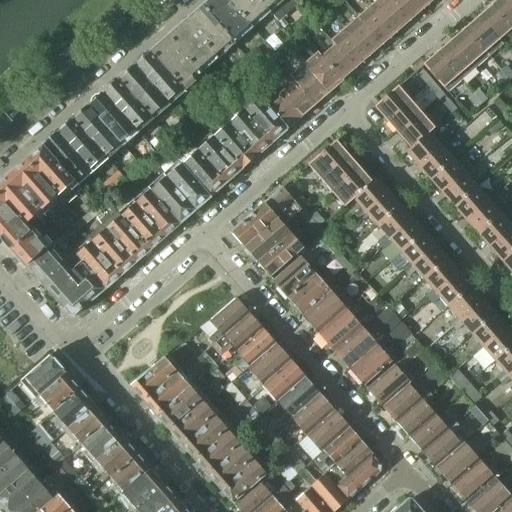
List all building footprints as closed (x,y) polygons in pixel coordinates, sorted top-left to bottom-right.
[(251,26),(227,0),(209,0),(203,6),(233,41),(251,26)] [(268,11),(258,0),(227,0),(251,26),(268,11)] [(280,0),(258,0),(268,11),(278,22),(286,16),(275,4),(280,0)] [(377,0),(371,5),(395,33),(409,21),(391,0),(377,0)] [(414,0),(391,0),(409,21),(423,10),(414,0)] [(433,0),(414,0),(423,10),(433,0)] [(511,1),(511,0),(497,0),(492,4),(511,27),(511,1)] [(336,1),(327,9),(331,14),(340,6),(336,1)] [(511,27),(492,4),(478,17),(499,40),(511,28),(511,27)] [(395,33),(371,5),(358,17),(382,45),(395,33)] [(233,41),(203,6),(185,21),(216,56),(233,41)] [(317,17),(322,22),(331,14),(327,9),(317,17)] [(382,45),(358,17),(345,29),(368,57),(382,45)] [(478,17),(465,29),(489,57),(503,45),(499,40),(478,17)] [(216,56),(185,21),(168,36),(199,71),(216,56)] [(368,57),(345,29),(331,41),(334,45),(354,69),(368,57)] [(465,29),(451,41),(475,69),(489,57),(465,29)] [(290,40),(295,45),(302,39),(298,34),(290,40)] [(199,71),(168,36),(150,51),(186,92),(199,81),(194,76),(199,71)] [(329,39),(324,43),(330,49),(334,45),(331,41),(329,39)] [(451,41),(438,53),(462,80),(475,69),(451,41)] [(330,49),(321,57),(341,81),(342,80),(354,69),(334,45),(330,49)] [(281,48),(272,56),(276,61),(285,53),(281,48)] [(186,92),(150,51),(146,55),(142,56),(139,59),(137,63),(135,64),(171,105),(186,92)] [(317,52),(304,64),(328,94),(343,82),(342,80),(341,81),(321,57),(317,52)] [(438,53),(423,65),(448,93),(462,80),(438,53)] [(263,63),(267,68),(276,61),(272,56),(263,63)] [(247,57),(230,72),(239,82),(243,78),(247,74),(256,67),(256,66),(249,59),(247,57)] [(171,105),(135,64),(132,67),(129,68),(125,71),(124,74),(119,79),(155,119),(171,105)] [(328,94),(304,64),(290,76),(294,82),(314,106),(328,94)] [(511,73),(506,67),(501,71),(509,80),(511,77),(511,73)] [(249,75),(253,81),(262,73),(258,68),(249,75)] [(509,80),(501,71),(496,75),(504,85),(509,80)] [(420,77),(428,86),(433,82),(425,72),(420,77)] [(155,119),(119,79),(114,83),(110,84),(107,87),(106,90),(104,92),(140,133),(155,119)] [(294,82),(281,94),(300,117),(313,106),(313,107),(314,106),(294,82)] [(445,95),(433,82),(428,86),(436,95),(439,100),(445,95)] [(375,107),(387,122),(410,101),(398,87),(375,107)] [(203,111),(221,97),(215,90),(197,104),(203,111)] [(479,90),(474,95),(482,104),(487,100),(479,90)] [(140,133),(104,92),(99,96),(95,97),(92,100),(91,103),(89,104),(125,146),(140,133)] [(281,94),(267,106),(287,129),(300,117),(281,94)] [(482,104),(474,95),(469,99),(477,108),(482,104)] [(267,106),(260,97),(244,111),(273,143),(288,130),(287,129),(267,106)] [(506,107),(497,98),(492,102),(501,112),(506,107)] [(451,113),(456,109),(448,100),(443,104),(451,113)] [(410,101),(387,122),(399,135),(422,115),(410,101)] [(125,146),(89,104),(74,118),(110,159),(125,146)] [(208,110),(197,118),(204,126),(214,117),(208,110)] [(273,143),(244,111),(229,124),(257,157),(273,143)] [(194,120),(189,115),(184,120),(189,125),(194,120)] [(422,115),(399,135),(410,148),(411,149),(430,133),(429,133),(434,129),(422,115)] [(110,159),(74,118),(59,131),(95,172),(110,159)] [(484,141),(503,126),(499,121),(480,136),(484,141)] [(257,157),(229,124),(214,137),(242,170),(257,157)] [(198,133),(190,125),(183,131),(191,140),(198,133)] [(95,172),(59,131),(54,135),(50,136),(47,139),(45,143),(44,144),(80,185),(95,172)] [(435,139),(430,133),(411,149),(410,148),(406,152),(417,165),(440,145),(446,139),(442,134),(435,139)] [(242,170),(214,137),(199,150),(227,183),(242,170)] [(446,139),(440,145),(417,165),(429,178),(452,158),(444,150),(451,144),(446,139)] [(308,166),(320,180),(348,156),(336,142),(308,166)] [(80,185),(44,144),(28,158),(64,199),(80,185)] [(227,183),(199,150),(183,165),(211,197),(227,183)] [(360,169),(348,156),(320,180),(332,193),(360,169)] [(64,199),(28,158),(11,172),(47,214),(64,199)] [(459,167),(452,158),(429,178),(440,192),(470,166),(466,161),(459,167)] [(211,197),(183,165),(167,178),(195,211),(211,197)] [(470,166),(440,192),(452,205),(475,185),(467,176),(474,170),(470,166)] [(360,169),(332,193),(344,207),(353,199),(372,183),(371,182),(360,169)] [(47,214),(11,172),(0,182),(0,195),(16,214),(26,225),(36,217),(39,221),(47,214)] [(195,211),(167,178),(151,192),(180,224),(195,211)] [(376,178),(371,182),(372,183),(353,199),(361,208),(364,212),(387,192),(376,178)] [(475,185),(452,205),(463,218),(486,198),(493,192),(490,188),(483,194),(475,185)] [(110,205),(125,192),(119,186),(105,199),(110,205)] [(302,196),(293,187),(288,191),(297,201),(302,196)] [(282,188),(261,207),(274,222),(282,215),(287,222),(301,210),(282,188)] [(180,224),(151,192),(137,205),(165,237),(180,224)] [(387,192),(364,212),(368,216),(376,226),(400,206),(387,192)] [(493,192),(486,198),(463,218),(475,232),(499,212),(491,203),(497,197),(493,192)] [(0,227),(16,214),(0,195),(0,227)] [(310,205),(302,196),(297,201),(305,210),(310,205)] [(110,205),(105,199),(97,206),(102,212),(110,205)] [(165,237),(137,205),(122,218),(150,250),(165,237)] [(376,226),(384,235),(388,239),(411,219),(400,206),(376,226)] [(244,248),(274,222),(261,207),(231,233),(244,248)] [(361,208),(354,214),(357,218),(364,212),(361,208)] [(309,219),(302,211),(296,216),(303,224),(309,219)] [(319,226),(324,222),(316,212),(311,217),(319,226)] [(364,212),(357,218),(361,222),(368,216),(364,212)] [(487,246),(511,224),(511,216),(507,221),(499,212),(475,232),(487,246)] [(32,232),(26,225),(16,214),(0,227),(0,237),(11,250),(32,232)] [(257,263),(290,234),(283,225),(287,222),(282,215),(274,222),(244,248),(257,263)] [(150,250),(122,218),(107,231),(135,263),(150,250)] [(321,232),(309,219),(303,224),(316,237),(321,232)] [(388,239),(392,244),(400,253),(423,233),(411,219),(388,239)] [(80,229),(85,225),(81,220),(76,224),(80,229)] [(65,242),(80,229),(76,224),(61,237),(65,242)] [(499,259),(511,248),(511,224),(487,246),(499,259)] [(26,267),(52,244),(46,238),(45,238),(36,228),(32,232),(11,250),(26,267)] [(290,234),(257,263),(270,278),(303,249),(296,240),(302,235),(296,229),(290,234)] [(135,263),(107,231),(93,243),(121,276),(135,263)] [(423,233),(400,253),(408,262),(412,266),(435,246),(423,233)] [(376,242),(380,246),(388,239),(384,235),(376,242)] [(340,252),(328,239),(321,246),(333,259),(340,252)] [(388,239),(380,246),(384,251),(392,244),(388,239)] [(121,276),(93,243),(78,256),(81,260),(93,274),(106,289),(121,276)] [(43,286),(69,263),(52,244),(26,267),(43,286)] [(412,266),(415,270),(424,280),(446,259),(435,246),(412,266)] [(511,248),(499,259),(511,273),(511,248)] [(340,253),(336,257),(335,258),(349,276),(355,271),(340,253)] [(273,281),(288,299),(315,275),(300,258),(273,281)] [(424,280),(432,289),(435,293),(458,273),(446,259),(424,280)] [(59,304),(93,274),(81,260),(73,268),(69,263),(43,286),(59,304)] [(400,269),(404,273),(412,266),(408,262),(400,269)] [(412,266),(404,273),(407,277),(415,270),(412,266)] [(435,293),(439,298),(447,307),(470,286),(458,273),(435,293)] [(76,315),(106,289),(93,274),(59,304),(68,315),(76,315)] [(315,275),(288,299),(303,316),(330,292),(315,275)] [(470,286),(447,307),(455,316),(458,320),(481,300),(470,286)] [(424,296),(427,300),(435,293),(432,289),(424,296)] [(330,292),(303,316),(318,333),(345,310),(350,305),(343,298),(338,302),(330,292)] [(435,293),(427,300),(431,304),(439,298),(435,293)] [(371,302),(371,308),(375,314),(384,306),(376,297),(371,302)] [(214,344),(248,314),(235,298),(208,322),(216,331),(208,337),(214,344)] [(458,320),(462,324),(470,333),(493,313),(481,300),(458,320)] [(399,305),(391,311),(400,321),(408,315),(399,305)] [(388,309),(379,316),(392,330),(400,322),(388,309)] [(345,310),(318,333),(334,351),(360,328),(345,310)] [(482,347),(505,327),(493,313),(470,333),(479,343),(482,347)] [(234,352),(261,328),(248,314),(214,344),(211,346),(220,356),(229,347),(234,352)] [(455,316),(447,323),(450,327),(458,320),(455,316)] [(454,330),(462,324),(458,320),(450,327),(454,330)] [(401,324),(390,335),(404,351),(416,340),(401,324)] [(494,361),(511,344),(511,334),(505,327),(482,347),(486,351),(494,361)] [(240,373),(247,368),(274,344),(261,328),(234,352),(241,361),(235,366),(240,373)] [(360,328),(334,351),(349,369),(376,346),(360,328)] [(479,343),(471,350),(474,354),(482,347),(479,343)] [(261,384),(288,360),(289,360),(274,344),(247,368),(261,384)] [(498,380),(511,368),(511,344),(494,361),(502,370),(495,376),(498,380)] [(376,346),(349,369),(364,386),(391,363),(376,346)] [(204,353),(197,359),(210,374),(217,368),(212,362),(204,353)] [(36,400),(66,373),(51,356),(20,383),(36,400)] [(143,401),(175,372),(162,358),(130,386),(143,401)] [(289,360),(288,360),(261,384),(276,402),(304,377),(289,360)] [(367,389),(382,407),(407,385),(408,385),(393,366),(367,389)] [(511,381),(511,368),(498,380),(502,385),(509,378),(511,381)] [(470,384),(458,370),(450,377),(461,391),(470,384)] [(156,415),(188,387),(175,372),(143,401),(156,415)] [(53,414),(81,389),(66,373),(36,400),(43,409),(47,406),(53,414)] [(304,377),(276,402),(290,417),(317,393),(304,377)] [(224,390),(216,381),(210,386),(217,395),(224,390)] [(245,400),(231,383),(224,389),(238,406),(245,400)] [(482,398),(470,384),(462,391),(474,404),(482,398)] [(407,385),(382,407),(396,422),(428,394),(422,387),(415,394),(407,385)] [(169,430),(201,402),(188,387),(156,415),(169,430)] [(63,432),(94,404),(81,389),(53,414),(59,420),(56,423),(63,432)] [(305,434),(333,411),(317,393),(290,417),(291,418),(283,425),(290,433),(298,426),(305,434)] [(428,394),(396,422),(409,437),(433,415),(425,406),(433,400),(428,394)] [(260,417),(245,400),(238,406),(253,423),(260,417)] [(182,445),(214,417),(201,402),(169,430),(182,445)] [(0,412),(3,416),(10,410),(4,404),(0,407),(0,412)] [(81,445),(108,421),(94,404),(63,432),(71,441),(75,438),(81,445)] [(487,421),(473,406),(468,411),(481,426),(487,421)] [(250,420),(242,411),(236,416),(244,425),(250,420)] [(333,411),(305,434),(320,451),(347,427),(333,411)] [(493,426),(498,421),(490,412),(485,416),(493,426)] [(15,430),(22,425),(11,414),(5,420),(15,430)] [(433,415),(409,437),(422,451),(454,423),(449,417),(441,424),(433,415)] [(195,459),(227,431),(214,417),(182,445),(195,459)] [(275,433),(260,417),(253,423),(268,440),(275,433)] [(91,463),(122,436),(108,421),(81,445),(86,451),(83,454),(91,463)] [(454,423),(422,451),(435,467),(459,445),(451,435),(459,429),(454,423)] [(39,425),(29,434),(43,450),(53,441),(39,425)] [(347,427),(320,451),(317,454),(323,461),(327,457),(332,463),(359,440),(347,427)] [(503,440),(493,429),(487,434),(497,446),(503,440)] [(207,473),(239,445),(227,431),(195,459),(207,473)] [(503,436),(510,445),(511,443),(511,437),(507,432),(503,436)] [(289,450),(275,433),(268,440),(282,456),(289,450)] [(108,476),(136,452),(122,436),(91,463),(99,473),(102,470),(108,476)] [(42,450),(34,440),(27,446),(36,456),(42,450)] [(359,440),(332,463),(339,471),(335,475),(339,480),(370,453),(359,440)] [(497,446),(493,449),(502,459),(505,456),(511,450),(511,449),(509,446),(503,440),(497,446)] [(275,450),(267,441),(261,446),(269,455),(275,450)] [(0,468),(14,456),(2,442),(0,443),(0,468)] [(459,445),(435,467),(451,484),(477,461),(461,443),(459,445)] [(219,487),(251,459),(239,445),(207,473),(219,487)] [(290,450),(289,450),(282,456),(297,473),(305,466),(290,450)] [(119,496),(150,468),(136,452),(108,476),(114,483),(111,486),(119,496)] [(65,460),(58,453),(51,459),(58,466),(64,461),(65,460)] [(370,453),(339,480),(334,485),(347,500),(379,472),(380,464),(370,453)] [(0,493),(26,470),(14,456),(0,468),(0,493)] [(232,502),(258,479),(264,474),(251,459),(219,487),(232,502)] [(64,461),(58,466),(57,467),(71,482),(78,476),(64,461)] [(477,461),(451,484),(466,502),(492,479),(477,461)] [(135,511),(164,485),(150,468),(119,496),(117,498),(127,509),(130,505),(135,511)] [(297,474),(304,482),(308,487),(315,481),(303,468),(297,474)] [(55,483),(64,475),(59,469),(50,477),(55,483)] [(0,503),(7,511),(8,511),(39,485),(26,470),(0,493),(0,503)] [(333,511),(347,500),(334,485),(323,473),(315,481),(308,487),(330,511),(333,511)] [(289,494),(304,482),(297,474),(282,487),(289,494)] [(240,511),(250,511),(275,490),(270,485),(266,489),(258,479),(232,502),(240,511)] [(469,505),(474,511),(494,511),(511,498),(496,481),(469,505)] [(37,511),(51,499),(39,485),(8,511),(37,511)] [(136,511),(166,511),(179,501),(164,485),(135,511),(136,511)] [(296,503),(289,494),(282,487),(276,492),(280,497),(276,500),(284,509),(286,511),(296,503)] [(330,511),(308,487),(294,499),(302,508),(305,511),(330,511)] [(280,511),(284,509),(276,500),(280,497),(276,492),(275,490),(250,511),(280,511)] [(66,511),(70,509),(57,494),(51,499),(37,511),(66,511)] [(511,511),(511,499),(511,498),(494,511),(511,511)] [(188,511),(179,501),(166,511),(188,511)] [(421,511),(412,501),(407,501),(394,511),(421,511)]
